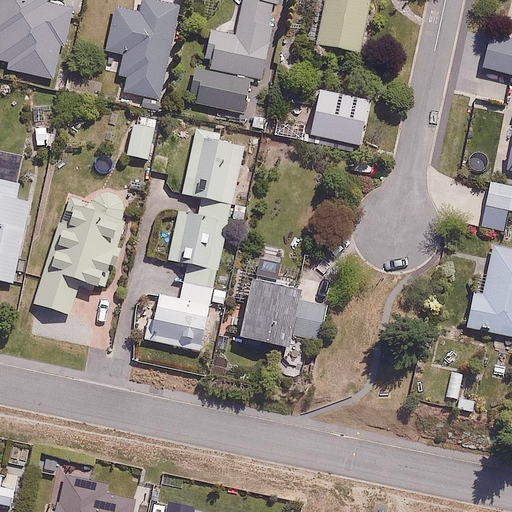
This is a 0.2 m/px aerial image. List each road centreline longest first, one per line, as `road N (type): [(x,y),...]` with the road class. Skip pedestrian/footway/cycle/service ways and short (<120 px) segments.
road 1 (residential): [(511,495),(0,385)]
road 2 (residential): [(446,0),(396,229)]
